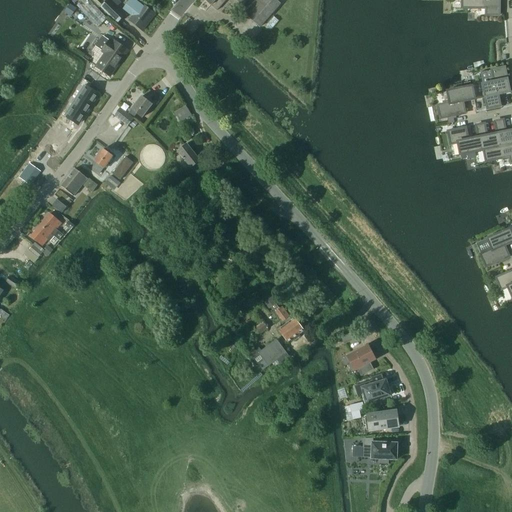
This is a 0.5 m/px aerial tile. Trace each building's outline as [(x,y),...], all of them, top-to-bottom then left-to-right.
[(97,28),(107,19),(88,0),(82,0),(76,6),(97,28)] [(89,0),(98,8),(101,5),(95,0),(89,0)] [(117,24),(126,16),(109,0),(107,0),(100,8),(117,24)] [(204,0),(216,11),(226,0),(204,0)] [(259,28),(280,4),(275,0),(250,0),(240,12),(259,28)] [(479,0),(461,0),(462,8),(479,8),(479,0)] [(479,0),(479,8),(486,8),(486,16),(499,16),(498,0),(479,0)] [(76,6),(77,5),(71,1),(68,6),(73,10),(76,6)] [(141,31),(154,14),(142,4),(141,5),(137,2),(128,13),(132,17),(129,21),(141,31)] [(71,16),(74,11),(67,6),(64,11),(71,16)] [(118,64),(127,51),(114,41),(114,42),(113,43),(109,40),(101,51),(105,54),(118,64)] [(118,64),(105,54),(96,67),(96,66),(96,67),(109,76),(118,64)] [(487,109),(500,106),(497,95),(509,92),(504,68),(491,70),(494,82),(482,85),(487,109)] [(83,86),(64,116),(77,125),(97,95),(83,86)] [(462,102),(474,99),(471,87),(447,92),(449,103),(437,106),(440,119),(464,114),(462,102)] [(141,97),(131,110),(141,118),(152,105),(141,97)] [(185,106),(174,114),(180,123),(191,116),(185,106)] [(127,126),(133,119),(119,108),(113,116),(127,126)] [(497,134),(502,158),(509,157),(510,164),(511,163),(511,130),(505,132),(503,121),(495,122),(497,134)] [(497,134),(486,136),(484,124),(476,126),(478,138),(479,138),(481,150),(483,150),(486,162),(502,158),(497,134)] [(479,138),(478,138),(467,140),(465,128),(447,132),(450,145),(457,143),(460,155),(481,150),(479,138)] [(177,152),(190,169),(200,161),(186,144),(177,152)] [(99,174),(103,168),(104,169),(112,157),(103,150),(94,162),(96,163),(92,168),(99,174)] [(75,169),(60,187),(73,197),(87,179),(75,169)] [(110,176),(105,183),(112,188),(117,181),(110,176)] [(88,179),(83,186),(92,192),(97,186),(88,179)] [(52,205),(61,213),(66,207),(56,200),(52,205)] [(49,214),(40,225),(54,237),(58,232),(56,230),(61,224),(49,214)] [(40,225),(30,236),(42,246),(46,241),(49,243),(54,237),(40,225)] [(503,246),(511,242),(511,235),(509,229),(486,239),(491,250),(480,255),(485,267),(508,257),(503,246)] [(32,245),(28,250),(38,258),(42,253),(32,245)] [(46,247),(42,251),(45,254),(47,256),(51,252),(46,247)] [(511,298),(511,271),(495,278),(501,290),(507,287),(511,298)] [(10,276),(6,282),(16,289),(20,283),(10,276)] [(265,301),(271,296),(265,288),(258,293),(265,301)] [(297,334),(303,330),(302,329),(303,327),(300,324),(298,324),(293,318),(291,320),(289,317),(282,307),(275,312),(282,322),(283,322),(285,324),(277,330),(287,342),(293,338),(295,340),(299,337),(297,334)] [(260,334),(267,328),(262,322),(261,323),(260,321),(256,325),(257,326),(254,328),(260,334)] [(340,337),(343,345),(358,339),(355,331),(340,337)] [(261,351),(259,348),(249,355),(261,371),(276,360),(280,364),(289,357),(276,340),(261,351)] [(346,356),(354,371),(357,370),(360,377),(373,370),(370,363),(375,360),(368,346),(346,356)] [(385,380),(361,388),(366,403),(390,395),(385,380)] [(396,427),(393,411),(369,415),(364,416),(366,430),(371,430),(396,427)] [(396,444),(372,443),(372,439),(363,439),(363,448),(371,448),(371,459),(379,459),(379,463),(387,463),(387,459),(396,460),(396,444)]
